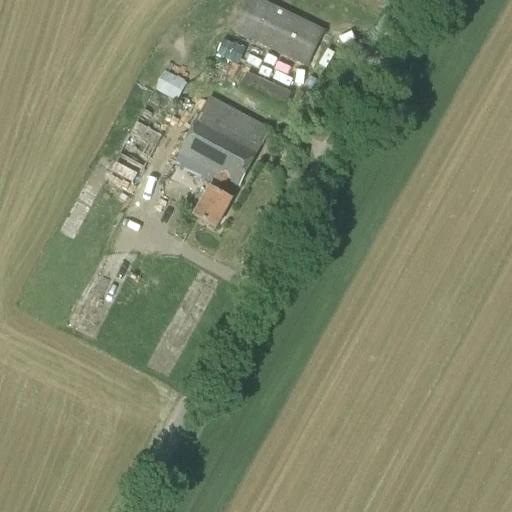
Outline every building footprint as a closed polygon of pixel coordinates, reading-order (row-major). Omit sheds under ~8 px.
[(306,68),(323,32),(258,0),(246,0),(231,31),(306,68)] [(243,86),(287,105),(293,93),(248,73),(243,86)] [(163,75),(156,89),(157,89),(178,100),(185,86),(163,75)] [(240,186),(270,130),(210,98),(180,155),(218,175),(196,218),(216,229),(233,198),(223,193),(232,182),(240,186)] [(162,138),(136,124),(119,156),(145,170),(162,138)]
